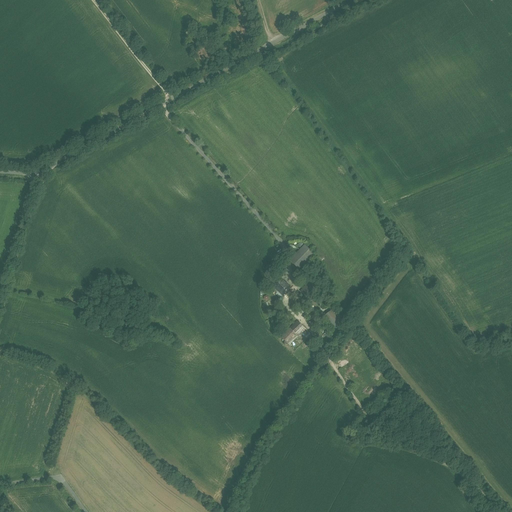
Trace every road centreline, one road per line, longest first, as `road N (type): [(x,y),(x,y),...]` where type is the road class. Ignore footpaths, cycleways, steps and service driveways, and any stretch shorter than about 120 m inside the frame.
road 1 (unclassified): [(352,0),(45,168),(0,171)]
road 2 (track): [(500,511),(464,475),(371,423),(303,321),(284,247)]
